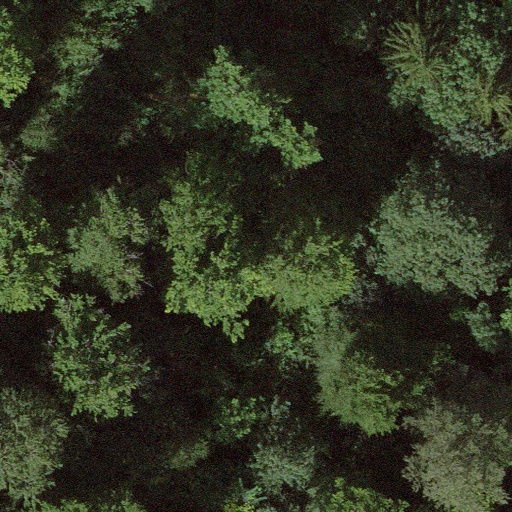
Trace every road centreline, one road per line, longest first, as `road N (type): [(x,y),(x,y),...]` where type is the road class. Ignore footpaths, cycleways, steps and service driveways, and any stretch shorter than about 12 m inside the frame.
road 1 (track): [(511,164),(239,0)]
road 2 (track): [(272,18),(0,3)]
